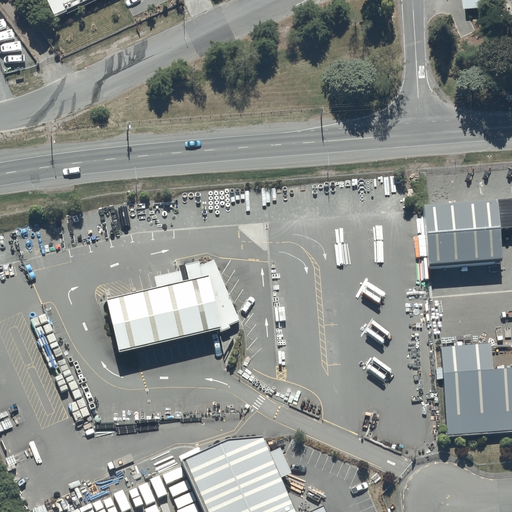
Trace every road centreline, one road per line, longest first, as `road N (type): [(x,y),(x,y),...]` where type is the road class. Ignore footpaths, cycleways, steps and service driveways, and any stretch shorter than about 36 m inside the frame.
road 1 (trunk): [(0,173),(421,134)]
road 2 (unclassified): [(421,134),(413,0)]
